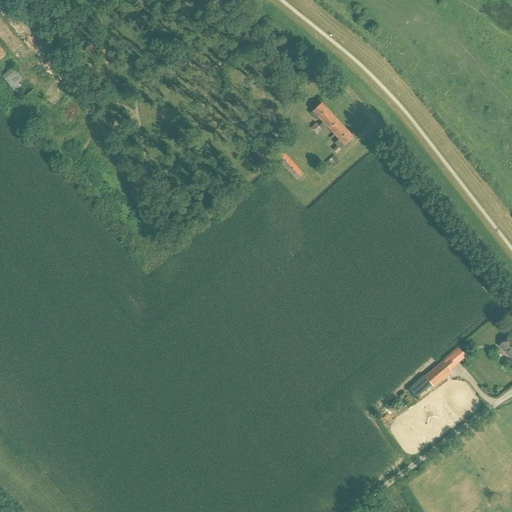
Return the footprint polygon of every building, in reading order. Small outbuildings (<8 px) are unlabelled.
[(320,118),(324,122),(331,114),(321,103),(313,111),(310,114),(316,120),(317,119),(319,120),(320,118)] [(324,122),(334,133),(342,126),(331,114),(324,122)] [(342,126),(334,133),(340,139),(335,143),(337,146),(340,149),(345,144),(352,137),(342,126)] [(256,145),(245,155),(254,165),(265,154),(256,145)] [(282,150),(275,157),(282,164),(289,158),(282,150)] [(327,162),(329,165),(332,162),(335,165),(338,162),(333,156),(327,162)] [(289,172),(296,166),(289,158),(282,164),(289,172)] [(303,174),(296,166),(289,172),(296,180),(303,174)] [(499,345),(511,358),(511,336),(510,335),(499,345)] [(448,358),(452,364),(465,353),(460,348),(448,358)] [(425,377),(433,386),(452,371),(444,361),(425,377)]
